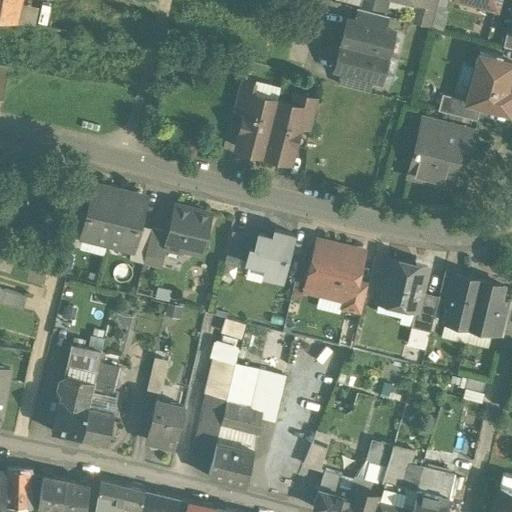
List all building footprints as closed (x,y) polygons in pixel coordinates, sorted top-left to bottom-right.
[(18,0),(0,0),(0,19),(13,22),(18,0)] [(360,0),(330,0),(330,2),(358,9),(360,0)] [(420,0),(419,3),(418,3),(413,23),(431,28),(437,0),(420,0)] [(19,23),(35,25),(38,7),(22,5),(19,23)] [(386,16),(358,9),(355,22),(383,30),(383,29),(386,16)] [(383,30),(355,22),(346,20),(340,45),(386,57),(393,32),(383,29),(383,30)] [(511,33),(506,32),(503,47),(511,49),(511,33)] [(386,57),(340,45),(333,70),(342,72),(370,79),(370,80),(380,82),(386,57)] [(179,54),(168,63),(175,71),(185,62),(179,54)] [(511,66),(511,62),(478,54),(470,86),(477,88),(473,102),(473,104),(480,106),(508,113),(511,96),(511,91),(506,90),(511,66)] [(0,94),(4,95),(8,67),(0,66),(0,94)] [(370,79),(342,72),(339,85),(367,93),(370,80),(370,79)] [(254,85),(239,81),(232,109),(245,112),(247,113),(251,95),(254,85)] [(473,102),(441,94),(437,111),(476,121),(480,106),(473,104),(473,102)] [(276,102),(251,95),(247,113),(245,112),(236,149),(262,156),(276,102)] [(317,101),(304,98),(302,108),(297,125),(300,126),(310,129),(317,101)] [(302,108),(276,102),(262,156),(291,163),(300,126),(297,125),(302,108)] [(444,126),(439,147),(418,142),(409,177),(447,186),(451,171),(454,172),(459,156),(468,158),(474,133),(444,126)] [(80,183),(68,181),(66,191),(77,194),(80,183)] [(119,192),(93,186),(86,213),(81,236),(82,236),(107,242),(119,192)] [(119,192),(107,242),(131,248),(133,249),(138,226),(145,198),(119,192)] [(210,215),(175,206),(168,234),(164,249),(166,249),(178,252),(183,249),(200,253),(210,215)] [(86,213),(73,210),(64,245),(79,249),(82,236),(81,236),(86,213)] [(150,229),(138,226),(133,249),(131,248),(128,260),(142,264),(142,263),(150,229)] [(168,234),(150,229),(142,263),(162,268),(166,249),(164,249),(168,234)] [(293,235),(274,230),(272,237),(258,233),(255,248),(250,247),(246,263),(265,267),(263,276),(282,281),(293,235)] [(232,231),(224,264),(238,267),(246,235),(232,231)] [(364,253),(317,241),(310,271),(304,274),(302,284),(305,290),(323,294),(326,299),(331,300),(336,297),(350,301),(352,301),(357,282),(364,253)] [(413,265),(388,259),(378,302),(415,311),(417,311),(421,293),(426,275),(411,271),(413,265)] [(438,298),(436,304),(449,307),(456,278),(444,275),(438,298)] [(479,281),(456,276),(456,278),(449,307),(445,323),(467,328),(479,281)] [(504,287),(479,281),(467,328),(492,334),(493,332),(500,303),(504,287)] [(367,285),(357,282),(352,301),(350,301),(347,312),(359,315),(367,285)] [(25,299),(0,291),(0,303),(22,310),(25,299)] [(438,298),(421,293),(417,311),(415,311),(411,328),(429,333),(436,304),(438,298)] [(510,306),(500,303),(493,332),(503,335),(510,306)] [(223,319),(221,332),(242,336),(244,323),(223,319)] [(100,353),(70,345),(63,375),(93,383),(95,376),(97,366),(100,353)] [(166,361),(152,358),(145,389),(159,392),(166,361)] [(274,420),(284,373),(234,362),(225,399),(220,423),(257,431),(261,416),(274,420)] [(117,371),(97,366),(95,376),(114,381),(117,371)] [(0,415),(8,370),(0,368),(0,415)] [(93,383),(63,375),(57,382),(55,390),(59,396),(57,401),(72,404),(73,400),(88,403),(92,388),(93,383)] [(93,383),(92,388),(112,393),(114,381),(95,376),(93,383)] [(490,385),(457,376),(453,392),(486,401),(490,385)] [(115,399),(112,393),(92,388),(88,403),(88,406),(112,412),(115,399)] [(156,400),(159,392),(145,389),(144,398),(156,400)] [(225,399),(206,394),(199,421),(219,426),(220,423),(225,399)] [(72,404),(57,401),(51,432),(81,438),(88,406),(88,403),(73,400),(72,404)] [(183,407),(156,400),(146,441),(173,447),(183,407)] [(112,412),(88,406),(81,438),(105,444),(112,412)] [(219,426),(199,421),(191,456),(211,461),(216,441),(219,426)] [(253,449),(257,431),(220,423),(219,426),(216,441),(253,449)] [(316,430),(303,464),(319,469),(330,434),(316,430)] [(253,449),(216,441),(211,461),(207,476),(244,484),(253,449)] [(393,446),(374,441),(367,459),(387,464),(393,446)] [(411,450),(395,446),(391,457),(407,462),(411,450)] [(426,451),(422,466),(443,472),(447,456),(426,451)] [(407,462),(391,457),(384,480),(385,480),(415,488),(422,466),(407,462)] [(443,472),(422,466),(415,488),(416,488),(448,497),(454,475),(443,472)] [(28,473),(4,469),(4,473),(4,506),(15,506),(22,506),(22,497),(28,496),(28,473)] [(354,501),(337,495),(342,475),(326,469),(312,507),(329,511),(371,511),(373,507),(354,501)] [(41,474),(28,473),(28,496),(38,497),(41,474)] [(511,475),(503,473),(494,504),(511,508),(511,475)] [(58,511),(65,479),(41,474),(38,497),(37,508),(54,511),(58,511)] [(370,485),(360,482),(354,501),(373,507),(381,481),(372,478),(370,485)] [(83,511),(90,484),(65,479),(58,511),(83,511)] [(143,490),(99,479),(93,511),(139,511),(140,509),(143,490)] [(415,488),(385,480),(377,505),(376,505),(373,511),(409,511),(416,488),(415,488)] [(448,497),(416,488),(409,511),(448,511),(449,510),(445,509),(448,497)] [(183,511),(186,500),(143,490),(140,509),(152,511),(183,511)] [(22,506),(15,506),(4,506),(2,511),(27,511),(28,496),(22,497),(22,506)] [(223,511),(224,508),(186,500),(183,511),(223,511)]
